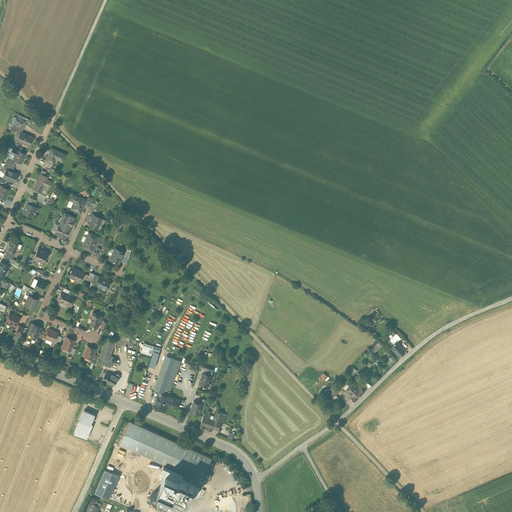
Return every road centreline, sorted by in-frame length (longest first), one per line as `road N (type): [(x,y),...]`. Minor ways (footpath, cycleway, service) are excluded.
road 1 (unclassified): [(302,445),(433,335),(511,298)]
road 2 (residential): [(8,220),(106,0)]
road 3 (tertiary): [(124,403),(0,349)]
road 4 (residential): [(69,249),(43,309),(93,337)]
